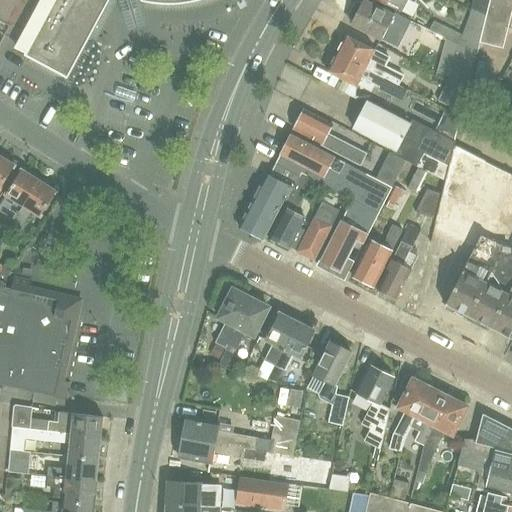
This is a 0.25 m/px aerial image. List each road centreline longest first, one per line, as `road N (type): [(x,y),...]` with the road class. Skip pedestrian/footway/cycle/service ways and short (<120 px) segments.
road 1 (unclassified): [(511,394),(193,229)]
road 2 (tertiary): [(136,511),(193,229)]
road 3 (tertiary): [(193,229),(224,114),(282,0)]
road 4 (residential): [(193,229),(0,116)]
